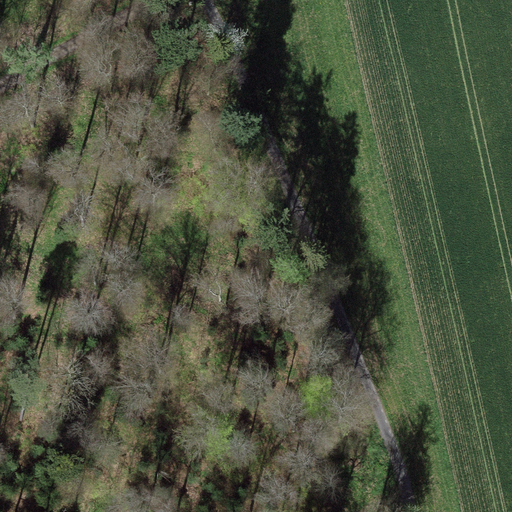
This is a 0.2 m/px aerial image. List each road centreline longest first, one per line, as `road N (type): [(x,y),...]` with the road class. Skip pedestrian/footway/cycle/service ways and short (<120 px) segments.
road 1 (unclassified): [(202,0),(316,259),(392,455),(405,511)]
road 2 (track): [(0,89),(131,0)]
